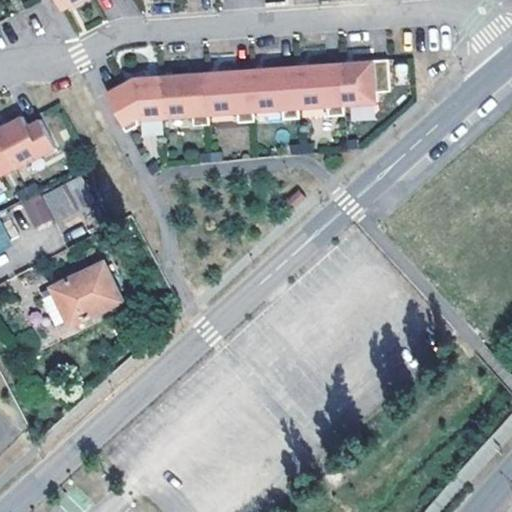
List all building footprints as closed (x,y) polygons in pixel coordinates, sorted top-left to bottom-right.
[(56,0),(62,10),(81,0),(56,0)] [(389,59),(342,62),(345,105),(378,102),(377,91),(392,90),(389,59)] [(342,62),(296,66),(298,108),(328,106),(329,116),(346,114),(345,105),(342,62)] [(296,66),(248,69),(252,112),(279,110),(280,119),(299,117),(298,108),(296,66)] [(248,69),(202,72),(205,116),(235,113),(236,123),(253,121),(252,112),(248,69)] [(205,116),(202,72),(131,78),(106,92),(126,131),(136,127),(136,122),(189,117),(189,126),(206,124),(205,116)] [(21,116),(0,127),(0,176),(14,168),(15,169),(54,148),(40,121),(28,128),(21,116)] [(42,195),(55,224),(95,203),(83,177),(42,195)] [(300,190),(287,201),(294,208),(307,197),(300,190)] [(133,213),(130,214),(138,228),(140,227),(133,213)] [(127,233),(138,228),(130,214),(120,220),(127,233)] [(0,250),(12,245),(0,220),(0,250)] [(71,291),(82,314),(85,319),(124,300),(105,262),(54,287),(59,297),(71,291)] [(71,291),(59,297),(71,320),(82,314),(71,291)]
